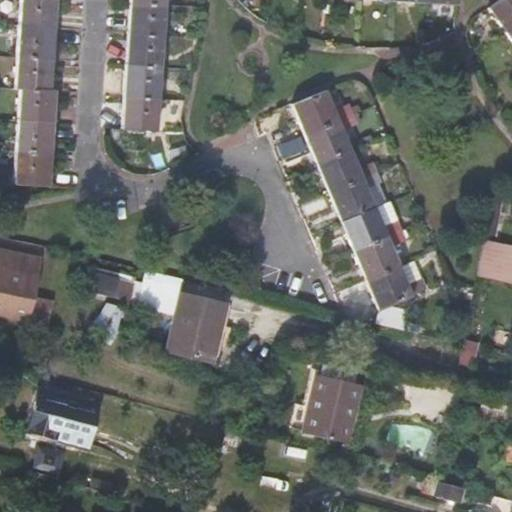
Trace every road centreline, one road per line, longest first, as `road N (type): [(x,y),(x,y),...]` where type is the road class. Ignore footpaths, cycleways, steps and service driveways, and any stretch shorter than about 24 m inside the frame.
road 1 (residential): [(96,0),(87,142),(101,188),(142,196),(250,161),(276,181),(296,276)]
road 2 (unknown): [(453,511),(384,487),(342,487),(291,511)]
